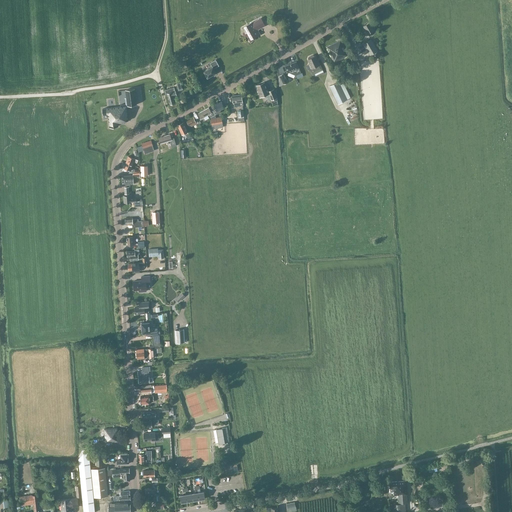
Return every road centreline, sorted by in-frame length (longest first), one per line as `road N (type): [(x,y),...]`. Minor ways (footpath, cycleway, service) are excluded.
road 1 (tertiary): [(136,511),(116,159),(142,133),(377,0)]
road 2 (unclassified): [(190,511),(411,464)]
